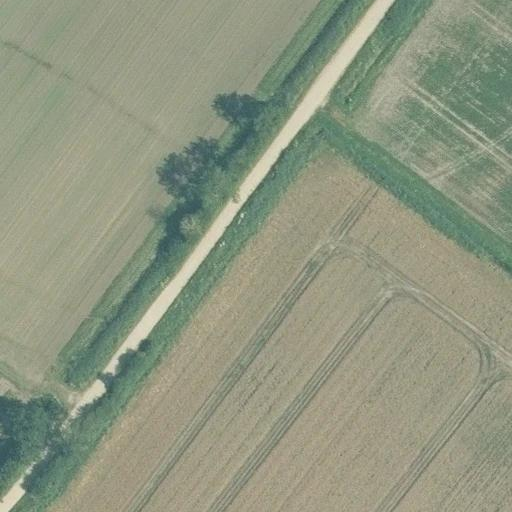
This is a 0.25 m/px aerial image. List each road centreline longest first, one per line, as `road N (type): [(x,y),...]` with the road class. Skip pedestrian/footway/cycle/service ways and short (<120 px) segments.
road 1 (unclassified): [(0,507),(364,22)]
road 2 (tertiary): [(0,454),(253,113)]
road 3 (residential): [(171,116),(0,350)]
road 4 (tertiary): [(253,113),(290,88),(340,19)]
road 5 (tertiary): [(316,4),(253,113)]
